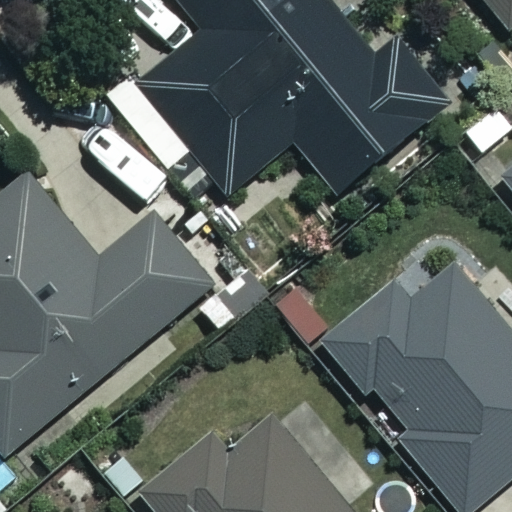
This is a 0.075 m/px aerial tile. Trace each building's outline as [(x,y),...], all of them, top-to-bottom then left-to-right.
[(372,56),(325,0),(170,0),(198,34),(137,85),(230,197),(291,146),(333,196),(445,103),(392,40),(372,56)] [(511,27),(511,0),(481,0),(508,31),(511,27)] [(511,164),(499,175),(511,190),(511,164)] [(97,259),(30,177),(0,200),(0,454),(208,287),(151,216),(97,259)] [(469,511),(511,476),(511,337),(450,264),(415,293),(402,277),(324,343),(402,435),(394,441),(453,511),(469,511)] [(148,511),(347,511),(265,411),(222,446),(212,434),(136,496),(148,511)]
